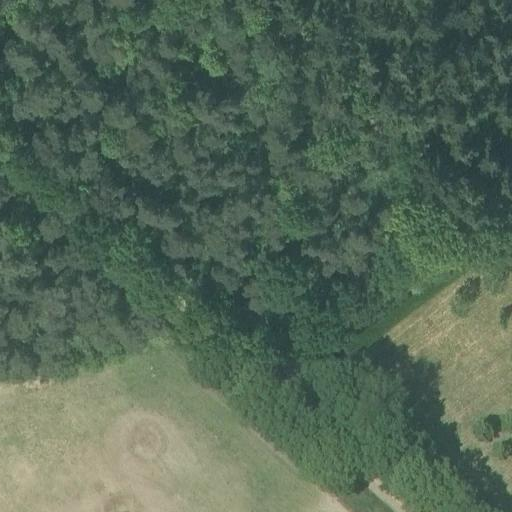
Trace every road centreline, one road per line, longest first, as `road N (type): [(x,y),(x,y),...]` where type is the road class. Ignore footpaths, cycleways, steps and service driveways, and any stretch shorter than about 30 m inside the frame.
road 1 (track): [(269,386),(0,139)]
road 2 (track): [(269,386),(511,195)]
road 3 (track): [(402,511),(269,386)]
